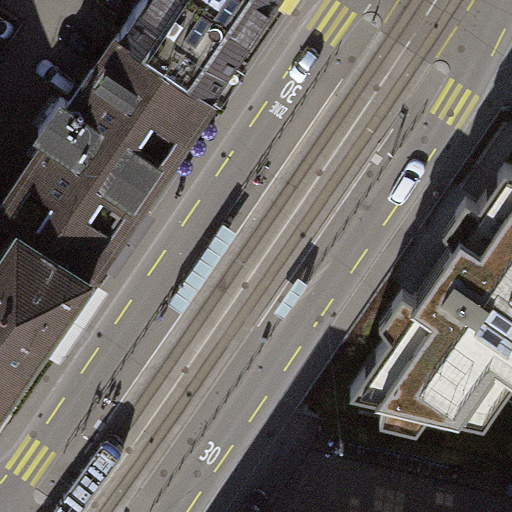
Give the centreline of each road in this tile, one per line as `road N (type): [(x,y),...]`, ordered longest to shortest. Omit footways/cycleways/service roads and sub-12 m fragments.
road 1 (primary): [(429,0),(321,42),(0,511)]
road 2 (primary): [(178,511),(436,123),(444,94),(437,0)]
